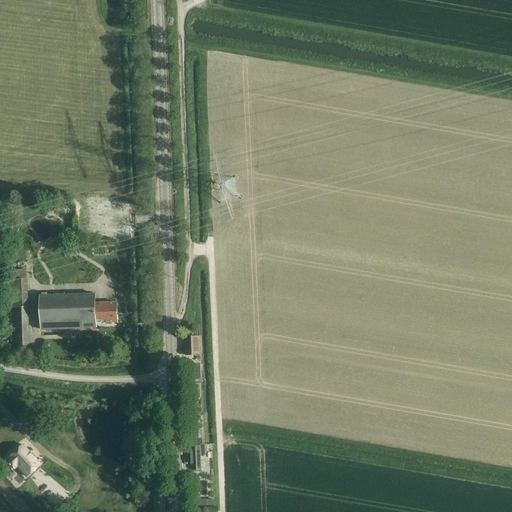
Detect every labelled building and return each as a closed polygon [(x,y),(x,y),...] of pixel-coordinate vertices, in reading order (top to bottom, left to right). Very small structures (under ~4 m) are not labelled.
[(94,224),(107,224),(109,224),(109,216),(124,215),(123,197),(101,198),(102,212),(93,212),(94,224)] [(109,230),(99,230),(100,241),(109,240),(109,230)] [(29,347),(27,279),(8,280),(9,308),(10,308),(11,348),(29,347)] [(96,303),(95,293),(40,295),(41,329),(97,327),(96,323),(118,322),(117,302),(96,303)] [(186,355),(201,354),(200,337),(196,337),(185,338),(186,355)] [(202,363),(194,363),(194,376),(203,376),(202,363)] [(193,385),(187,385),(187,400),(200,400),(200,391),(193,391),(193,385)] [(27,477),(38,467),(41,464),(23,444),(6,460),(6,461),(13,468),(15,469),(17,466),(27,477)] [(191,470),(192,470),(201,470),(201,456),(205,455),(205,446),(200,446),(190,447),(191,470)] [(154,511),(165,511),(165,494),(160,494),(160,490),(152,490),(152,497),(154,496),(154,511)]
